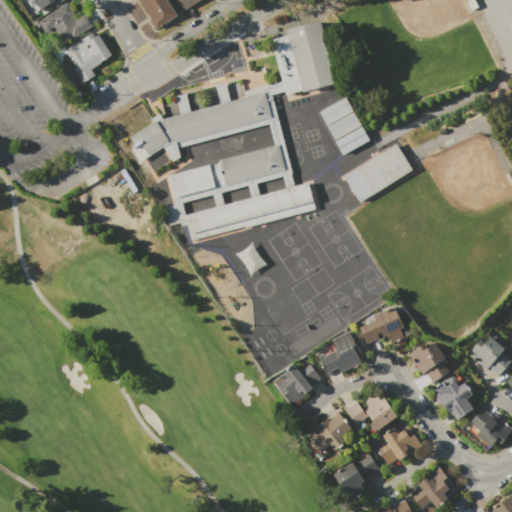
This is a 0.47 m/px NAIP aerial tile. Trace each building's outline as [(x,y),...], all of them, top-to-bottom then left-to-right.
[(62,0),(57,4),(54,0),(40,9),(36,2),(34,0),(62,0)] [(167,0),(177,15),(155,29),(148,19),(150,18),(137,0),(167,0)] [(179,0),(198,0),(185,9),(179,0)] [(37,22),(66,3),(73,14),(71,15),(75,21),(84,15),(91,26),(73,38),(71,36),(63,41),(53,27),(44,33),(37,22)] [(161,146),(140,160),(126,139),(158,119),(178,114),(174,95),(184,92),(189,112),(218,104),(214,86),(224,83),(229,102),(245,97),(244,92),(281,82),(270,39),(285,35),(284,30),(319,21),(335,85),(300,94),(299,91),(284,95),(283,91),(270,94),(293,186),(307,183),(314,208),(190,240),(183,214),(215,206),(211,193),(173,202),(167,175),(275,148),(268,123),(176,147),(180,157),(172,161),(161,146)] [(82,83),(73,70),(76,68),(64,51),(92,32),(95,37),(98,35),(111,55),(100,62),(100,63),(91,69),(95,75),(82,83)] [(354,145),(339,119),(352,112),(367,138),(354,145)] [(394,144),(410,170),(357,202),(341,176),(394,144)] [(356,325),(393,309),(404,335),(367,351),(356,325)] [(467,352),(482,333),(511,356),(496,375),(467,352)] [(327,376),(314,349),(348,334),(360,361),(327,376)] [(409,353),(431,339),(449,370),(427,383),(409,353)] [(290,404),(273,381),(304,359),(320,383),(290,404)] [(432,390),(454,374),(475,404),(452,420),(432,390)] [(364,411),(383,398),(396,416),(377,430),(364,411)] [(343,408),(354,401),(365,416),(354,424),(343,408)] [(466,426),(485,403),(511,426),(493,448),(466,426)] [(304,433),(334,411),(352,435),(322,457),(304,433)] [(373,446),(403,425),(418,446),(388,466),(373,446)] [(357,461),(369,454),(376,469),(364,475),(357,461)] [(333,473),(351,462),(366,489),(348,499),(333,473)] [(434,508),(416,483),(441,465),(459,490),(434,508)] [(491,511),(487,506),(508,492),(511,498),(511,511),(491,511)] [(373,511),(399,499),(405,511),(373,511)]
